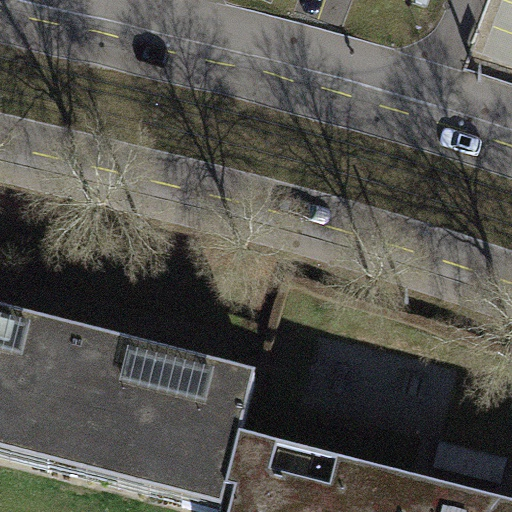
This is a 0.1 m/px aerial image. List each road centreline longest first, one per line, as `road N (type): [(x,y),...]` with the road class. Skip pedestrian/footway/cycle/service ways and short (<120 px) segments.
road 1 (secondary): [(0,138),(511,279)]
road 2 (secondary): [(511,160),(0,19)]
